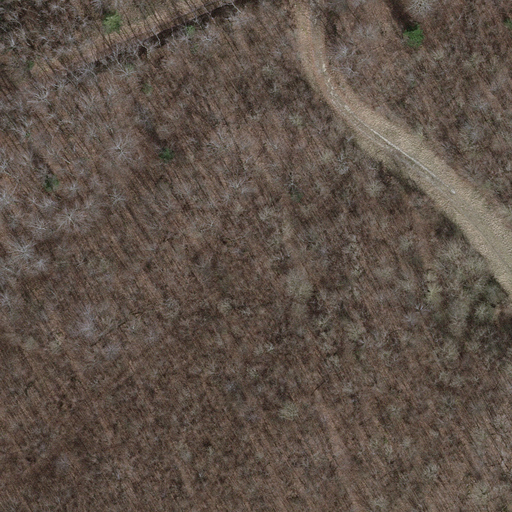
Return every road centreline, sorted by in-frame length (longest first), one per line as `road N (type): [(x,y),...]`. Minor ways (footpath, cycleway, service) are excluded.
road 1 (track): [(323,0),(320,37),(388,139),(502,237),(511,256)]
road 2 (track): [(223,0),(0,95)]
